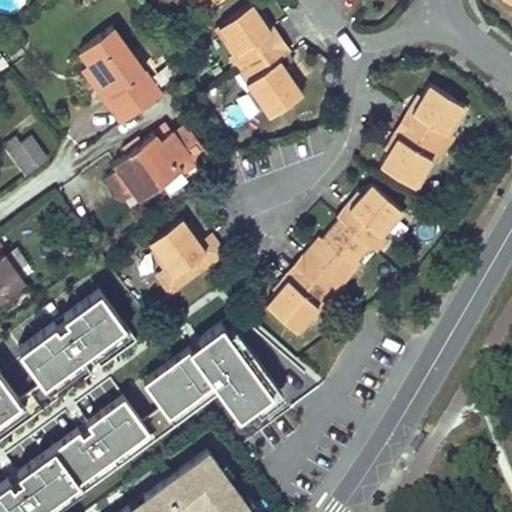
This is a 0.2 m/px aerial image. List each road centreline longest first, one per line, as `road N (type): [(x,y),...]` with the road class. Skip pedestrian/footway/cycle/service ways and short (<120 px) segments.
road 1 (tertiary): [(511,229),(338,511)]
road 2 (residential): [(314,0),(340,36),(394,36),(433,9)]
road 3 (unknown): [(0,210),(100,138)]
